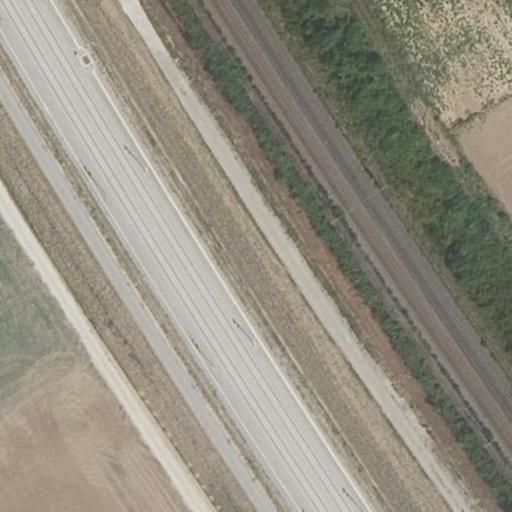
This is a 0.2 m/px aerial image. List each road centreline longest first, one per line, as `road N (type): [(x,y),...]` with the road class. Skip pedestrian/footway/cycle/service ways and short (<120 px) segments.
road 1 (track): [(129,0),(470,511)]
road 2 (track): [(272,511),(94,243),(0,79)]
road 3 (track): [(208,511),(0,175)]
